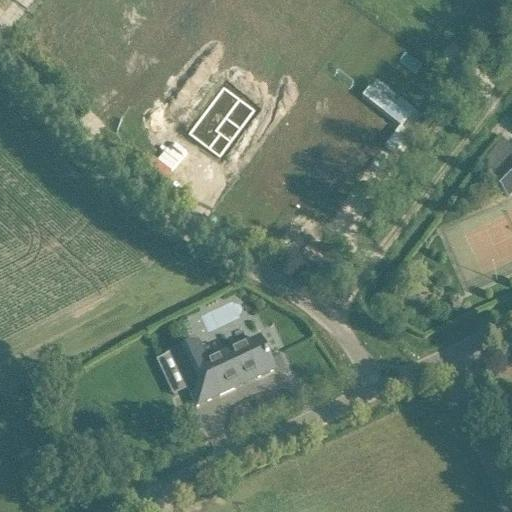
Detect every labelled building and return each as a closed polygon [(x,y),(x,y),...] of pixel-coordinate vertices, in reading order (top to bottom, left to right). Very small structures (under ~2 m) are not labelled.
[(194,0),(179,0),(149,40),(165,52),(201,5),(194,0)] [(245,3),(216,7),(219,27),(248,23),(245,3)] [(102,14),(77,48),(123,83),(149,49),(126,32),(130,27),(107,10),(103,15),(102,14)] [(350,162),(350,161),(347,159),(351,154),(331,140),(328,145),(313,133),(310,136),(304,131),(334,92),(315,78),(275,132),(298,150),(281,172),(294,182),(293,183),(302,190),(305,187),(322,200),(335,182),(344,188),(358,169),(350,162)] [(187,135),(219,158),(254,111),(222,88),(187,135)] [(507,198),(511,193),(511,158),(490,181),(507,198)] [(197,343),(172,355),(196,408),(234,390),(231,385),(255,374),(257,379),(273,372),(259,341),(218,360),(220,363),(209,368),(197,343)]
